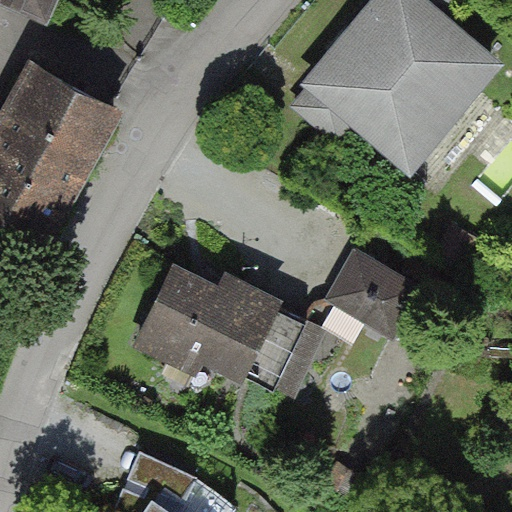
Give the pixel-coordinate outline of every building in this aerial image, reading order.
[(15,0),(53,17),(60,0),(15,0)] [(511,66),(511,65),(435,0),(371,0),(290,96),(403,193),(511,66)] [(0,235),(41,257),(121,103),(41,62),(0,139),(0,235)] [(339,307),(195,235),(135,352),(280,425),(339,307)] [(425,281),(358,246),(330,299),(397,334),(425,281)]
